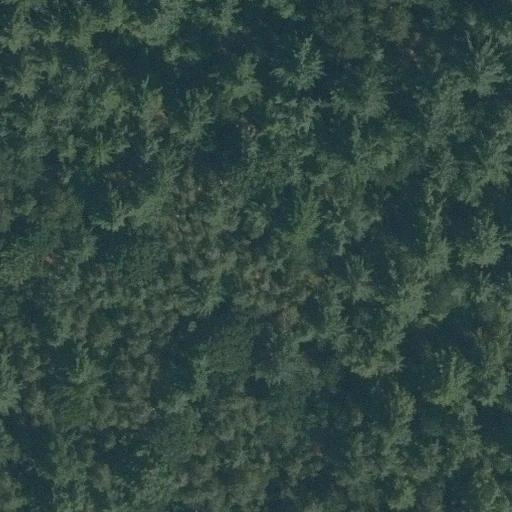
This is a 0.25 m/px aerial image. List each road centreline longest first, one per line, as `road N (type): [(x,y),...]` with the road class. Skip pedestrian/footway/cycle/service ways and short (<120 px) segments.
road 1 (track): [(0,133),(61,173),(221,329),(357,511)]
road 2 (track): [(217,511),(0,432)]
road 3 (track): [(96,511),(221,329)]
